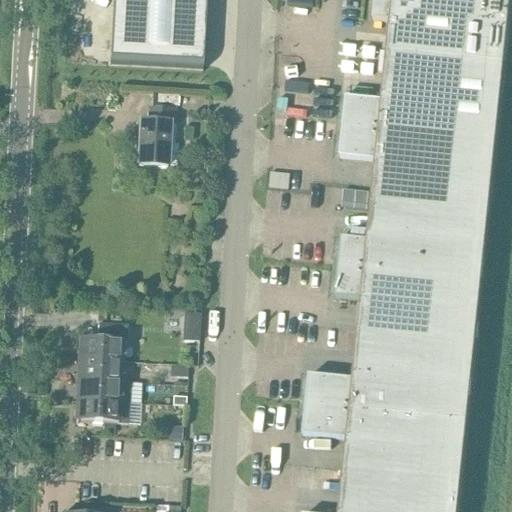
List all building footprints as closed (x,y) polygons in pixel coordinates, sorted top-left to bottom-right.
[(112,0),(108,68),(201,73),(205,18),(206,1),(205,0),(112,0)] [(374,0),(373,22),(389,24),(386,54),(505,66),(511,6),(452,0),(374,0)] [(343,127),(343,129),(497,145),(505,66),(386,54),(381,103),(346,100),(343,127)] [(152,95),(151,100),(151,105),(178,107),(179,97),(152,95)] [(174,125),(174,112),(148,110),(148,122),(140,122),(140,123),(141,123),(138,167),(166,169),(167,166),(176,166),(177,146),(174,146),(175,126),(174,126),(174,125)] [(342,131),(339,159),(375,163),(372,193),(491,205),(497,145),(343,129),(342,131)] [(338,268),(338,270),(483,285),(491,205),(372,193),(366,242),(341,240),(338,268)] [(338,271),(335,300),(360,302),(360,305),(357,332),(477,344),(481,305),(483,285),(338,270),(338,271)] [(184,315),(182,343),(198,344),(200,316),(184,315)] [(80,339),(79,362),(101,363),(121,364),(122,344),(127,344),(127,327),(97,325),(96,342),(81,341),(81,339),(80,339)] [(306,405),(305,407),(468,424),(477,344),(357,332),(352,382),(309,377),(306,405)] [(79,362),(78,382),(119,385),(121,364),(101,363),(79,362)] [(165,378),(187,379),(187,369),(165,368),(165,378)] [(78,382),(77,403),(87,403),(128,405),(140,406),(141,386),(129,385),(119,385),(78,382)] [(173,398),(172,408),(186,408),(186,399),(173,398)] [(77,403),(76,426),(77,426),(77,424),(117,426),(127,427),(128,405),(87,403),(77,403)] [(305,409),(302,437),(346,442),(343,471),(462,484),(468,424),(305,407),(305,409)] [(164,428),(163,442),(183,443),(184,429),(164,428)] [(459,511),(462,484),(343,471),(338,511),(459,511)]
